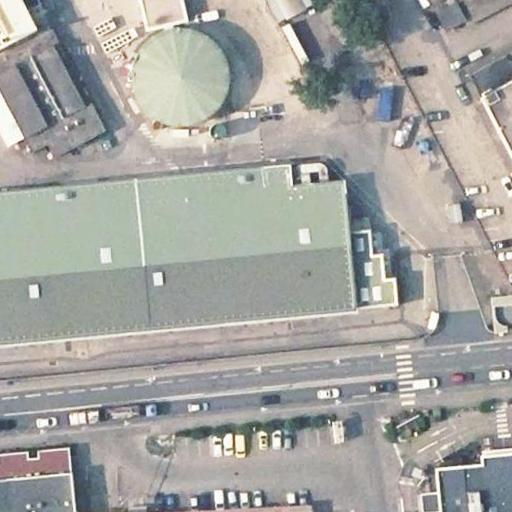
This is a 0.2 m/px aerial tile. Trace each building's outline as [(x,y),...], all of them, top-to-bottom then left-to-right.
[(104,132),(42,16),(30,22),(26,13),(40,5),(37,0),(0,0),(0,94),(32,153),(47,146),(53,159),(104,132)] [(257,0),(262,20),(300,10),(297,0),(257,0)] [(511,1),(511,0),(428,0),(445,32),(465,21),(467,25),(511,1)] [(143,108),(155,120),(170,126),(187,127),(202,123),(215,114),(225,102),(230,87),(230,71),(225,56),(216,44),(203,35),(188,30),(172,31),(157,36),(144,47),(136,61),(133,78),(135,94),(143,108)] [(511,57),(510,53),(467,75),(511,160),(511,57)] [(123,59),(113,58),(111,72),(121,73),(123,59)] [(187,127),(169,130),(170,141),(201,138),(199,125),(187,127)] [(0,341),(395,302),(392,273),(382,273),(379,248),(369,248),(366,224),(348,225),(344,181),(292,186),(288,161),(142,176),(109,180),(109,193),(86,196),(86,206),(0,214),(0,341)] [(70,183),(0,191),(0,214),(86,206),(86,196),(109,193),(109,180),(70,183)] [(511,330),(511,296),(488,299),(492,333),(511,330)] [(0,478),(70,472),(67,448),(0,454),(0,478)] [(464,462),(435,465),(438,492),(420,494),(422,511),(511,511),(511,448),(480,452),(481,461),(464,462)] [(73,511),(70,472),(0,478),(0,511),(280,511),(280,507),(190,511),(73,511)]
